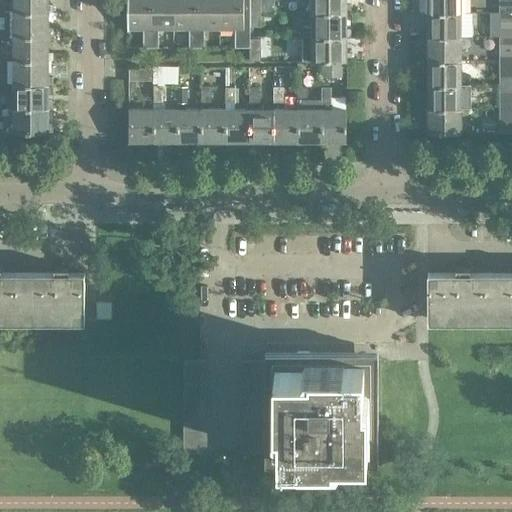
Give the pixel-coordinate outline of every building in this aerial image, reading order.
[(48,0),(13,0),(14,11),(48,12),(52,12),(52,4),(48,4),(48,0)] [(143,47),(151,47),(150,0),(127,0),(127,30),(129,30),(128,29),(143,29),(143,47)] [(150,0),(151,47),(158,46),(158,29),(174,29),(173,0),(150,0)] [(173,0),(174,29),(189,28),(189,46),(197,46),(196,0),(173,0)] [(196,0),(197,46),(204,47),(204,28),(219,28),(219,0),(196,0)] [(219,0),(219,28),(235,28),(235,46),(250,46),(250,38),(250,28),(250,19),(235,19),(235,0),(219,0)] [(250,19),(249,0),(235,0),(235,19),(250,19)] [(250,0),(250,12),(258,12),(258,0),(250,0)] [(258,0),(258,12),(272,12),(272,0),(258,0)] [(311,0),(311,12),(346,12),(350,12),(350,0),(311,0)] [(427,0),(428,12),(460,12),(460,0),(427,0)] [(511,6),(499,7),(499,18),(511,17),(511,6)] [(14,36),(48,36),(53,36),(53,24),(48,23),(48,12),(14,11),(5,11),(4,36),(14,36)] [(258,12),(250,12),(250,28),(258,28),(258,12)] [(346,12),(311,12),(311,35),(312,36),(346,36),(350,36),(350,28),(346,28),(346,12)] [(471,12),(460,12),(428,12),(428,36),(460,36),(471,36),(471,12)] [(511,17),(499,18),(499,28),(503,28),(511,28),(511,17)] [(511,28),(503,28),(503,36),(511,36),(511,28)] [(311,35),(302,35),(302,60),(311,60),(321,60),(341,60),(346,60),(346,59),(350,59),(350,52),(346,52),(346,36),(312,36),(311,35)] [(14,60),(48,60),(53,60),(53,47),(48,47),(48,36),(14,36),(14,60)] [(460,36),(428,36),(428,61),(460,60),(460,36)] [(260,38),(250,38),(250,46),(250,59),(260,60),(260,38)] [(511,44),(499,44),(499,55),(511,54),(511,44)] [(511,54),(499,55),(499,65),(511,65),(511,54)] [(48,60),(14,60),(14,84),(48,84),(53,84),(53,71),(48,71),(48,60)] [(341,76),(341,60),(321,60),(321,76),(341,76)] [(460,60),(428,61),(428,84),(460,84),(460,60)] [(511,65),(499,65),(499,77),(503,77),(511,76),(511,65)] [(153,67),(129,67),(129,83),(129,86),(138,86),(138,83),(153,83),(153,81),(153,68),(153,67)] [(511,76),(503,77),(503,84),(511,84),(511,76)] [(153,83),(153,103),(163,103),(163,87),(153,83)] [(48,84),(14,84),(14,108),(48,108),(53,108),(53,95),(48,95),(48,84)] [(460,84),(428,84),(428,108),(460,108),(469,108),(469,84),(460,84)] [(129,102),(139,102),(138,86),(129,86),(129,102)] [(177,86),(177,102),(187,102),(187,86),(177,86)] [(202,86),(201,102),(211,102),(211,86),(202,86)] [(226,86),(226,102),(236,102),(236,86),(226,86)] [(250,86),(250,102),(259,102),(259,86),(250,86)] [(274,86),(274,102),(283,102),(283,86),(274,86)] [(298,102),(308,102),(308,86),(298,86),(298,102)] [(331,86),(321,86),(321,99),(321,140),(346,140),(346,108),(331,108),(331,86)] [(499,92),(499,103),(511,102),(511,91),(502,92),(499,92)] [(298,108),(297,140),(321,140),(321,99),(308,99),(308,102),(298,102),(298,108)] [(511,102),(499,103),(499,114),(511,113),(511,102)] [(48,108),(14,108),(14,132),(48,132),(53,132),(53,119),(48,119),(48,108)] [(153,108),(129,108),(128,108),(129,140),(153,140),(153,108)] [(177,108),(153,108),(153,140),(178,140),(177,108)] [(201,108),(177,108),(178,140),(202,140),(201,108)] [(226,108),(201,108),(202,140),(226,140),(226,108)] [(249,108),(226,108),(226,140),(249,140),(249,108)] [(273,108),(249,108),(249,140),(273,140),(273,108)] [(273,108),(273,140),(297,140),(298,108),(273,108)] [(460,108),(428,108),(428,133),(460,132),(460,108)] [(511,113),(499,114),(499,125),(503,125),(511,124),(511,113)] [(511,124),(503,125),(503,132),(511,132),(511,124)] [(0,317),(28,318),(28,272),(1,272),(1,267),(0,266),(0,317)] [(54,272),(28,272),(28,318),(84,318),(84,272),(68,272),(68,267),(54,267),(54,272)] [(428,271),(428,318),(429,318),(496,318),(496,271),(470,271),(470,267),(455,267),(455,271),(428,271)] [(511,271),(496,271),(496,318),(511,317),(511,271)] [(111,300),(96,300),(96,318),(111,318),(111,300)] [(312,351),(294,351),(266,351),(266,462),(378,462),(377,350),(312,351)] [(207,360),(183,360),(183,372),(208,372),(207,360)] [(263,360),(240,361),(239,372),(263,372),(263,360)] [(208,372),(183,372),(183,383),(207,383),(208,372)] [(263,372),(239,372),(239,384),(263,383),(263,372)] [(207,383),(183,383),(183,395),(207,395),(207,383)] [(263,383),(239,384),(239,395),(263,395),(263,383)] [(207,395),(183,395),(183,406),(208,406),(207,395)] [(239,395),(239,406),(263,406),(263,395),(239,395)] [(208,406),(183,406),(183,418),(208,418),(208,406)] [(263,406),(239,406),(239,418),(263,418),(263,406)] [(208,418),(183,418),(183,429),(208,429),(208,418)] [(263,418),(239,418),(239,430),(263,430),(263,418)] [(208,429),(183,429),(184,441),(208,441),(208,429)] [(263,430),(239,430),(239,441),(263,441),(263,430)] [(208,441),(184,441),(183,452),(208,452),(208,441)] [(263,441),(239,441),(239,452),(263,451),(263,441)]
